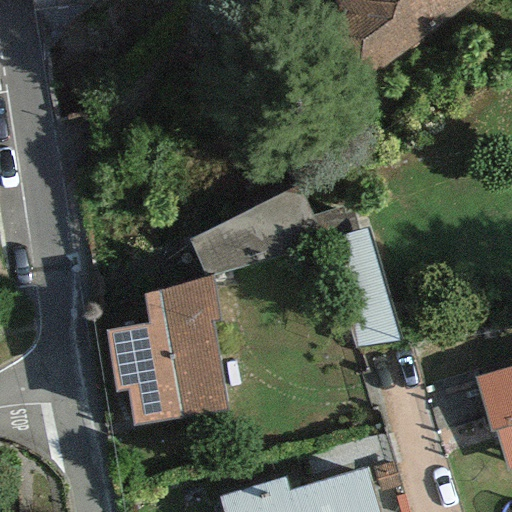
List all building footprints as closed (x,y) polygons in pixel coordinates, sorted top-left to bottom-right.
[(327,0),(325,2),(372,67),(467,0),(327,0)] [(297,186),(186,243),(203,275),(313,218),(297,186)] [(364,232),(323,244),(354,352),(396,340),(364,232)] [(145,322),(104,329),(113,390),(126,388),(131,426),(228,411),(208,283),(141,293),(145,322)] [(511,381),(474,392),(501,485),(511,481),(511,381)] [(283,477),(216,498),(220,511),(380,511),(366,467),(288,491),(283,477)]
